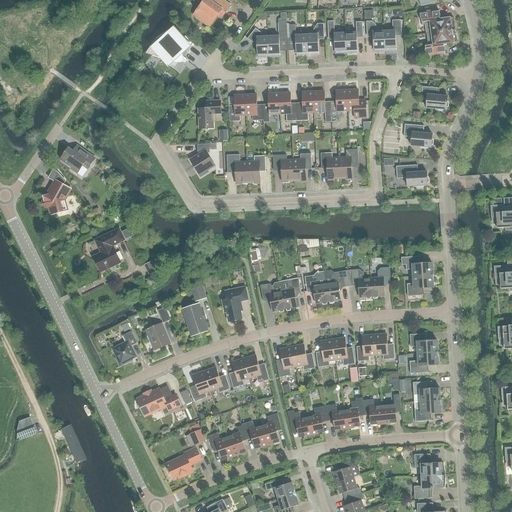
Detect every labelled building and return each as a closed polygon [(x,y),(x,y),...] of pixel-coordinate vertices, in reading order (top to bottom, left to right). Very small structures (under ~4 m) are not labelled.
[(223,15),(230,6),(221,0),(203,0),(193,15),(209,27),(220,12),(223,15)] [(440,19),(438,10),(435,10),(420,12),(421,25),(424,24),(425,34),(431,33),(455,30),(453,18),(440,19)] [(392,31),(384,31),(384,52),(396,51),(395,33),(401,33),(400,20),(392,20),(392,31)] [(276,36),(267,37),(268,57),(279,56),(279,39),(287,38),(286,21),(278,22),(278,36),(276,36)] [(346,53),(345,33),(336,34),(336,33),(334,33),(333,21),(327,21),(328,36),(334,36),(335,54),(346,53)] [(384,52),(384,31),(378,32),(378,29),(372,21),(366,22),(366,35),(373,34),(373,52),(384,52)] [(353,33),(345,33),(346,53),(357,53),(356,35),(362,35),(362,22),(355,22),(356,32),(353,32),(353,33)] [(312,35),(306,35),(307,55),(318,55),(317,37),(324,37),(323,24),(317,24),(311,32),(312,35)] [(307,55),(306,35),(297,35),(295,35),(295,25),(288,25),(289,38),(295,38),(296,56),(307,55)] [(268,57),(267,37),(262,37),(262,34),(255,28),(247,39),(252,43),(256,43),(257,57),(268,57)] [(172,30),(161,45),(162,57),(170,64),(174,61),(177,63),(181,56),(183,58),(187,52),(179,38),(178,38),(172,30)] [(426,56),(441,54),(445,54),(443,44),(457,42),(455,30),(431,33),(425,34),(427,43),(424,44),(426,56)] [(434,95),(435,88),(422,87),(420,99),(426,100),(426,108),(434,109),(435,111),(441,112),(443,110),(446,110),(447,96),(434,95)] [(358,90),(347,91),(348,111),(354,111),(354,119),(366,118),(365,100),(358,101),(358,90)] [(336,102),(330,102),(331,117),(342,117),(341,111),(348,111),(347,91),(335,91),(336,102)] [(308,113),(314,112),(313,92),(302,93),(302,103),(296,103),(297,121),(308,121),(308,113)] [(313,92),(314,112),(325,112),(325,122),(331,122),(331,117),(330,102),(324,102),(324,92),(313,92)] [(290,93),(279,94),(280,114),(286,114),(286,122),(297,121),(296,103),(290,104),(290,93)] [(262,105),(263,120),(263,123),(269,122),(269,115),(280,114),(279,94),(268,94),(268,105),(262,105)] [(239,116),(246,115),(245,95),(234,96),(234,106),(228,107),(229,122),(240,121),(239,116)] [(252,121),(263,120),(262,105),(256,105),(256,95),(245,95),(246,115),(252,115),(252,121)] [(220,101),(206,101),(206,109),(198,109),(199,129),(213,128),(212,114),(221,114),(220,101)] [(420,126),(404,124),(403,137),(411,137),(411,146),(419,147),(421,149),(426,149),(427,148),(431,148),(432,134),(419,133),(420,126)] [(218,131),(219,141),(228,140),(227,130),(218,131)] [(209,153),(209,144),(196,145),(197,152),(198,154),(189,160),(200,177),(208,172),(207,171),(215,166),(207,154),(209,153)] [(87,169),(95,159),(84,151),(80,157),(68,148),(59,160),(71,168),(70,169),(77,174),(82,166),(87,169)] [(346,158),(338,158),(339,180),(351,179),(351,168),(358,167),(357,150),(346,150),(346,158)] [(327,180),(339,180),(338,158),(332,159),(332,153),(320,154),(321,169),(327,169),(327,180)] [(292,160),(293,182),(306,181),(305,170),(311,169),(310,154),(300,155),(300,160),(292,160)] [(235,173),(235,184),(248,184),(247,162),(239,163),(239,155),(226,155),(227,173),(235,173)] [(281,182),(293,182),(292,160),(286,161),(286,155),(272,156),(273,171),(281,171),(281,182)] [(248,184),(260,183),(259,172),(265,171),(264,156),(254,157),(254,162),(247,162),(248,184)] [(396,167),(396,179),(406,178),(407,187),(416,186),(417,188),(423,188),(424,186),(427,186),(426,172),(414,173),(413,165),(396,167)] [(63,200),(69,189),(62,186),(65,181),(57,173),(53,170),(48,178),(55,182),(47,195),(43,197),(44,201),(42,204),(49,208),(51,214),(66,210),(63,200)] [(511,204),(490,206),(491,218),(496,218),(496,228),(506,228),(506,230),(511,229),(511,204)] [(98,207),(90,211),(94,218),(101,214),(98,207)] [(122,231),(125,237),(132,234),(129,228),(122,231)] [(118,229),(95,240),(101,253),(93,257),(100,272),(120,262),(113,247),(112,248),(111,246),(123,240),(118,229)] [(251,250),(255,272),(260,271),(259,265),(258,265),(258,260),(260,259),(258,248),(251,250)] [(421,264),(421,256),(401,258),(401,265),(405,265),(405,270),(412,270),(412,277),(432,275),(432,263),(421,264)] [(144,265),(149,276),(161,271),(156,259),(144,265)] [(511,265),(493,266),(494,279),(499,279),(500,289),(509,288),(509,291),(511,290),(511,265)] [(383,284),(390,283),(389,268),(380,268),(377,272),(377,278),(370,278),(371,297),(384,296),(383,284)] [(359,298),(371,297),(370,278),(363,279),(363,273),(359,270),(350,270),(351,286),(358,286),(359,298)] [(345,287),(343,271),(334,273),(331,271),(323,272),(328,302),(340,301),(338,288),(345,287)] [(315,304),(328,302),(323,272),(316,273),(313,276),(304,277),(306,293),(314,292),(315,304)] [(406,284),(407,297),(423,296),(423,288),(433,288),(432,275),(412,277),(412,284),(406,284)] [(288,290),(281,291),(280,291),(284,310),(296,307),(294,295),(301,294),(298,278),(289,280),(286,284),(288,290)] [(274,283),(272,287),(269,284),(260,286),(263,301),(270,300),(272,312),(284,310),(280,291),(281,291),(279,282),(274,283)] [(192,289),(196,301),(205,298),(201,286),(192,289)] [(248,300),(245,287),(224,291),(226,299),(221,300),(224,313),(226,312),(228,322),(242,319),(239,307),(241,306),(240,302),(248,300)] [(206,331),(203,320),(206,319),(204,312),(200,313),(198,305),(183,310),(191,336),(206,331)] [(157,311),(162,323),(170,320),(165,307),(157,311)] [(125,332),(130,329),(127,323),(122,326),(125,332)] [(146,330),(155,350),(169,344),(160,324),(146,330)] [(511,326),(497,327),(498,339),(503,339),(503,349),(511,348),(511,326)] [(137,343),(131,331),(122,336),(125,342),(112,349),(116,358),(115,359),(119,367),(127,363),(127,362),(136,357),(131,346),(137,343)] [(374,335),(375,356),(382,355),(382,360),(394,359),(393,347),(387,347),(386,334),(374,335)] [(426,341),(426,334),(409,335),(410,347),(416,347),(417,354),(437,353),(436,340),(426,341)] [(368,356),(375,356),(374,335),(361,336),(362,349),(356,350),(357,362),(369,361),(368,356)] [(344,338),(332,340),(335,360),(342,359),(343,366),(354,364),(352,350),(346,351),(344,338)] [(328,361),(335,360),(332,340),(320,342),(322,355),(316,356),(317,368),(329,366),(328,361)] [(291,347),(295,367),(302,366),(303,371),(315,368),(312,356),(306,358),(303,345),(291,347)] [(289,369),(295,367),(291,347),(279,350),(282,363),(276,364),(279,378),(290,375),(289,369)] [(438,365),(437,353),(417,354),(417,361),(409,362),(410,374),(428,373),(428,366),(438,365)] [(255,355),(243,359),(249,379),(256,377),(257,381),(262,380),(263,382),(269,380),(265,366),(259,368),(255,355)] [(243,380),(249,379),(243,359),(232,362),(235,375),(229,377),(233,388),(244,385),(243,380)] [(215,367),(204,372),(211,391),(217,389),(219,393),(230,389),(226,378),(220,380),(215,367)] [(204,393),(211,391),(204,372),(192,376),(196,388),(191,390),(195,402),(206,398),(204,393)] [(413,395),(414,395),(414,402),(440,401),(439,388),(429,389),(429,382),(412,383),(413,395)] [(291,392),(289,384),(282,386),(283,394),(291,392)] [(511,386),(501,387),(501,400),(506,400),(507,410),(511,409),(511,386)] [(136,400),(144,415),(166,405),(168,411),(180,405),(175,395),(164,400),(159,389),(136,400)] [(192,402),(186,390),(180,393),(185,405),(192,402)] [(383,424),(396,423),(394,410),(400,410),(399,395),(393,395),(394,405),(381,406),(383,424)] [(347,428),(359,426),(357,414),(364,413),(362,401),(362,398),(355,399),(355,402),(351,402),(352,409),(344,411),(347,428)] [(374,407),(373,400),(362,401),(364,413),(369,412),(371,425),(383,424),(381,406),(374,407)] [(414,409),(415,422),(431,421),(431,414),(441,413),(440,401),(414,402),(415,409),(414,409)] [(336,405),(324,406),(327,419),(333,418),(335,430),(347,428),(344,411),(337,412),(336,405)] [(311,435),(323,432),(321,420),(327,419),(324,406),(313,409),(315,416),(307,418),(311,435)] [(199,413),(201,420),(207,418),(205,411),(199,413)] [(300,419),(298,412),(294,413),(293,411),(287,412),(290,427),(296,425),(299,438),(311,435),(307,418),(300,419)] [(268,424),(261,426),(267,446),(279,442),(275,429),(280,427),(277,414),(266,417),(268,424)] [(255,449),(267,446),(261,426),(254,428),(252,421),(241,424),(242,426),(246,437),(251,436),(255,449)] [(23,427),(26,436),(35,432),(32,424),(23,427)] [(205,441),(198,424),(188,428),(191,434),(189,435),(195,446),(205,441)] [(241,439),(246,437),(242,426),(236,428),(238,433),(227,437),(234,456),(245,452),(241,439)] [(67,427),(60,430),(54,433),(75,479),(78,477),(88,472),(67,427)] [(220,440),(217,433),(207,437),(212,449),(217,448),(222,461),(234,456),(227,437),(220,440)] [(189,465),(201,460),(196,448),(184,454),(185,456),(166,464),(172,478),(191,470),(189,465)] [(420,467),(421,477),(445,475),(443,463),(428,464),(427,454),(414,455),(414,467),(420,467)] [(332,472),(336,483),(353,478),(353,477),(359,474),(357,467),(354,466),(352,466),(350,460),(336,465),(338,470),(332,472)] [(445,475),(421,477),(421,486),(413,487),(414,499),(429,498),(429,499),(430,498),(429,489),(444,488),(445,475)] [(345,492),(347,498),(361,494),(359,488),(357,489),(353,478),(336,483),(339,494),(345,492)] [(295,494),(291,482),(280,486),(278,480),(264,485),(266,491),(274,488),(277,499),(295,494)] [(279,505),(273,507),(274,511),(288,511),(287,508),(298,505),(295,494),(277,499),(279,505)] [(361,500),(363,499),(361,494),(347,498),(349,504),(343,506),(345,511),(361,511),(364,511),(361,500)] [(223,500),(226,505),(232,502),(229,497),(223,500)] [(224,511),(228,511),(222,499),(208,506),(211,511),(224,511)] [(445,511),(446,511),(444,511),(430,511),(430,503),(429,503),(416,504),(416,511),(445,511)]
